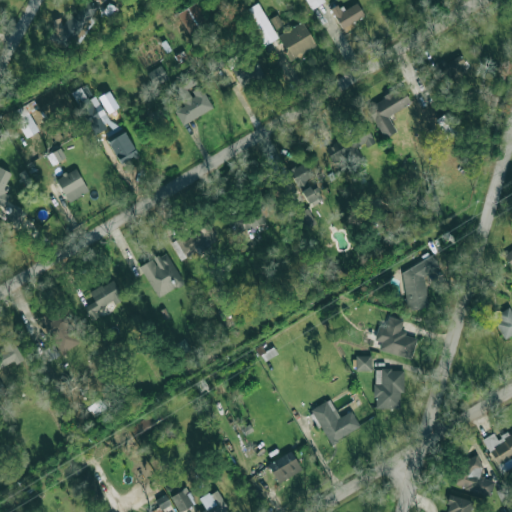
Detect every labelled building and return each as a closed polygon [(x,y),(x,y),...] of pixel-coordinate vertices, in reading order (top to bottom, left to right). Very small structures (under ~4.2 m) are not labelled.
[(304,0),(309,9),(323,2),(322,0),(304,0)] [(192,39),(212,27),(196,2),(177,13),(192,39)] [(277,38),(258,2),(244,10),(263,45),(277,38)] [(331,7),(342,32),(354,27),(351,21),(363,16),(357,3),(342,9),(339,4),(331,7)] [(315,46),(303,22),(277,35),(290,59),(315,46)] [(240,86),(263,74),(254,56),(231,69),(240,86)] [(468,72),(462,56),(433,66),(438,82),(468,72)] [(168,78),(160,65),(143,75),(152,89),(168,78)] [(212,108),(201,87),(189,94),(186,88),(197,82),(193,74),(171,86),(181,106),(174,111),(182,124),(212,108)] [(121,166),(134,158),(99,94),(87,100),(80,87),(72,91),(89,123),(101,117),(108,130),(103,133),(121,166)] [(382,137),(395,130),(387,114),(410,103),(402,87),(366,104),(382,137)] [(118,107),(109,91),(98,97),(107,114),(118,107)] [(24,137),(37,131),(29,112),(37,108),(34,101),(12,110),(24,137)] [(435,119),(447,139),(460,131),(448,111),(435,119)] [(331,161),(365,145),(366,146),(374,142),(365,123),(322,143),(331,161)] [(46,155),(51,164),(64,157),(59,148),(46,155)] [(313,175),(306,161),(289,169),(298,188),(308,184),(305,179),(313,175)] [(0,204),(4,206),(9,195),(2,191),(12,173),(0,167),(0,204)] [(88,191),(76,168),(56,178),(68,202),(88,191)] [(323,199),(315,183),(301,190),(309,206),(323,199)] [(263,221),(256,207),(233,219),(240,233),(263,221)] [(299,213),(307,227),(315,223),(306,209),(299,213)] [(207,222),(171,243),(181,262),(217,241),(207,222)] [(511,266),(511,248),(503,254),(511,267),(511,266)] [(158,297),(183,282),(166,252),(153,259),(153,258),(139,266),(158,297)] [(428,306),(422,273),(436,270),(434,259),(400,265),(408,310),(428,306)] [(122,297),(112,279),(89,292),(94,301),(84,306),(89,316),(122,297)] [(511,335),(511,312),(508,305),(490,315),(504,340),(511,335)] [(38,319),(62,353),(80,340),(59,312),(52,317),(48,312),(38,319)] [(377,326),(374,340),(380,342),(379,350),(411,358),(416,337),(399,332),(402,320),(388,316),(385,328),(377,326)] [(0,365),(1,367),(14,360),(15,363),(23,359),(12,337),(0,343),(0,365)] [(371,355),(355,355),(355,370),(370,370),(371,355)] [(404,369),(374,369),(374,408),(399,408),(400,393),(403,393),(404,369)] [(360,426),(350,410),(339,417),(329,398),(310,410),(330,444),(360,426)] [(136,436),(154,424),(148,415),(130,427),(136,436)] [(482,438),(496,465),(511,456),(511,431),(497,440),(493,432),(482,438)] [(276,482),(300,471),(292,451),(267,462),(276,482)] [(453,483),(489,496),(494,481),(478,476),(484,460),(464,453),(453,483)] [(180,511),(193,504),(183,488),(170,496),(180,511)] [(226,511),(228,511),(217,489),(199,497),(205,509),(199,511),(226,511)] [(469,511),(472,500),(449,495),(445,511),(469,511)]
